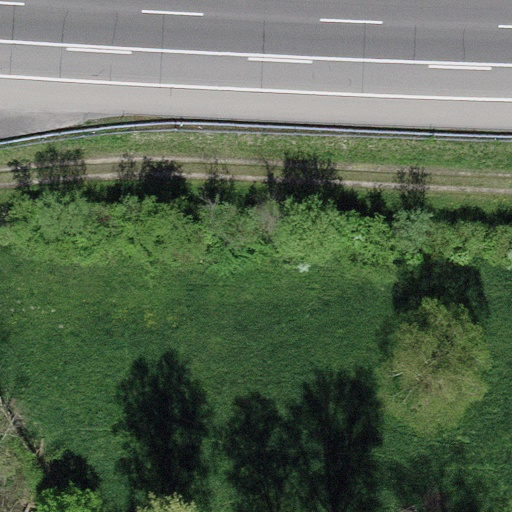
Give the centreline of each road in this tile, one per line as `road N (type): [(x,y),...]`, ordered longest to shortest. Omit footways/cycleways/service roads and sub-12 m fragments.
road 1 (track): [(0,177),(158,167),(511,182)]
road 2 (motorway): [(0,2),(511,26)]
